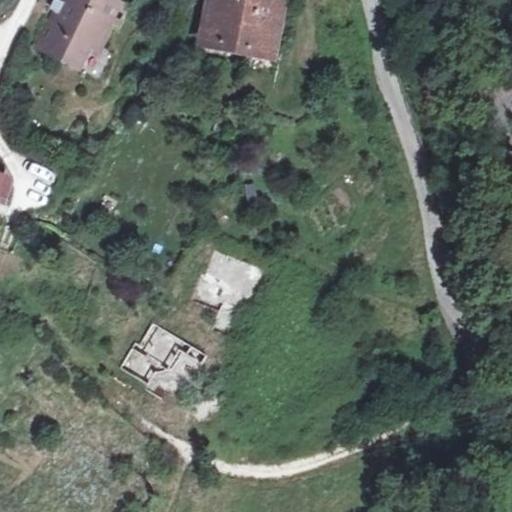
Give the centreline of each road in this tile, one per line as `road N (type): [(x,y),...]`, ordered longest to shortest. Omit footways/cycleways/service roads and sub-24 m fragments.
road 1 (tertiary): [(511,366),(463,336),(371,0)]
road 2 (track): [(474,345),(453,397),(333,456),(271,473),(233,470),(191,453)]
road 3 (track): [(191,453),(90,374)]
